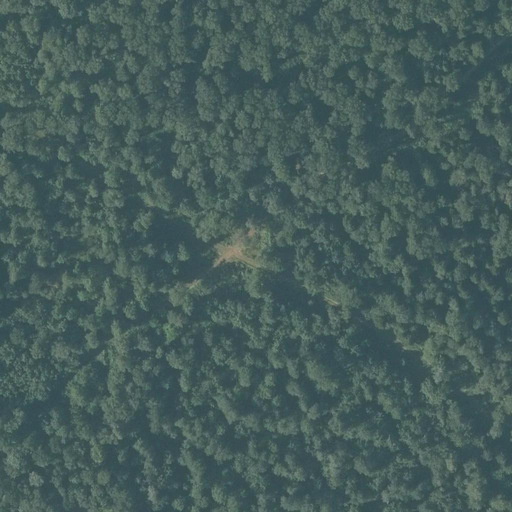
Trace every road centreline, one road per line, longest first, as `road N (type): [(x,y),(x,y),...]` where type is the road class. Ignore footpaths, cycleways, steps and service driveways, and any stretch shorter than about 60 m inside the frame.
road 1 (track): [(0,449),(121,326),(232,253),(300,182),(393,138),(511,31)]
road 2 (track): [(0,103),(216,247),(391,338),(511,443)]
